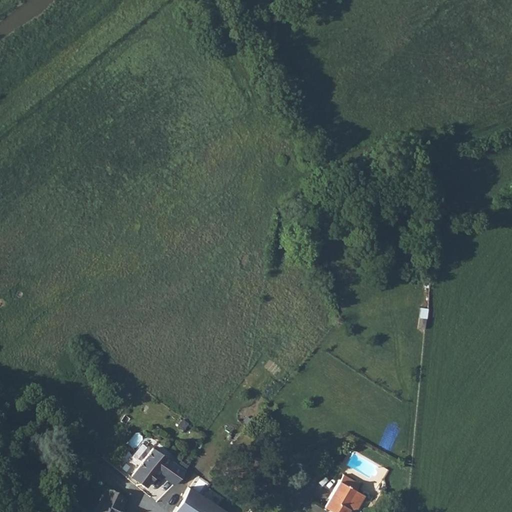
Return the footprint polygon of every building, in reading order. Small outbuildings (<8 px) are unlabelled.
[(152,446),(129,475),(145,486),(157,471),(173,484),(184,470),(182,469),(168,458),(152,446)] [(303,463),(309,458),(306,454),(299,459),(303,463)] [(359,483),(343,473),(324,507),(333,511),(346,511),(349,509),(356,508),(364,495),(355,490),(359,483)] [(223,511),(220,510),(220,509),(198,494),(187,487),(171,511),(223,511)] [(123,511),(124,510),(121,509),(125,499),(104,489),(93,511),(123,511)]
